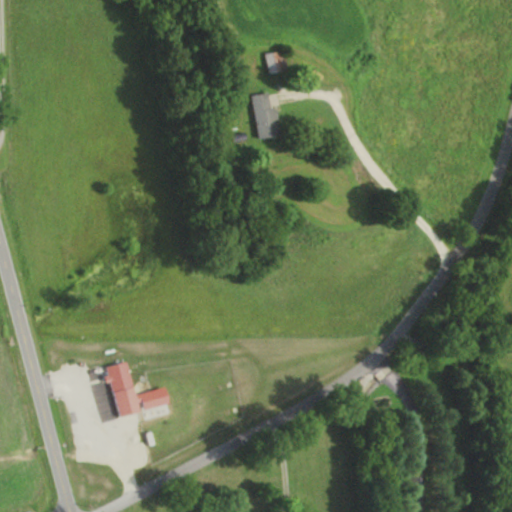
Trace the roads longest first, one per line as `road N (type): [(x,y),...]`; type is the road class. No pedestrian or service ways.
road 1 (residential): [(89,511),(365,373),(472,229),(511,116)]
road 2 (secondary): [(65,511),(0,248)]
road 3 (residential): [(370,366),(392,381),(415,420),(419,511)]
